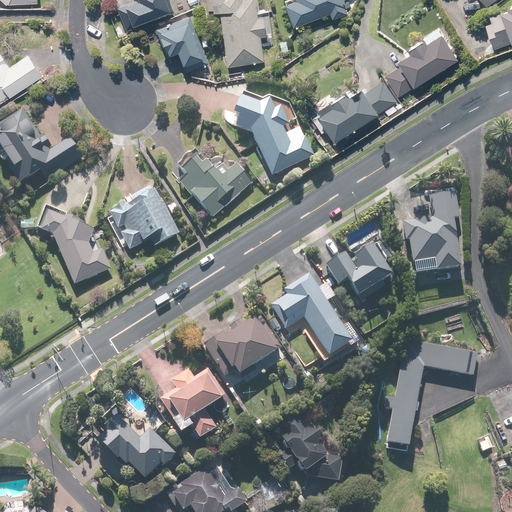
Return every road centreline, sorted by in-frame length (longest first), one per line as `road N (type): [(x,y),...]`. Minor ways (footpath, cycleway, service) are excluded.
road 1 (secondary): [(511,89),(3,409)]
road 2 (residential): [(3,409),(104,511)]
road 3 (residential): [(78,0),(79,46),(89,71),(126,105)]
